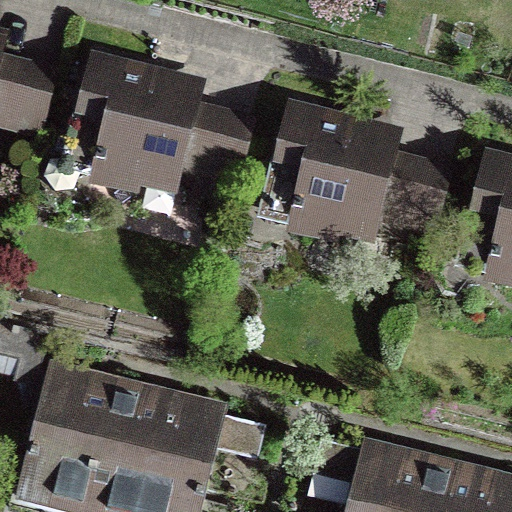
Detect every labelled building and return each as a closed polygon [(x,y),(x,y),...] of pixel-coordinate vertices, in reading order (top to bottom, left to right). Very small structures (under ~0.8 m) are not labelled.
[(54,64),(0,52),(0,148),(34,156),(54,64)] [(246,118),(113,86),(95,164),(227,196),(246,118)] [(438,159),(301,130),(283,219),(419,248),(438,159)] [(511,188),(475,181),(460,266),(511,275),(511,188)] [(18,507),(38,511),(81,511),(112,386),(52,371),(18,507)] [(138,511),(166,399),(112,386),(81,511),(138,511)] [(203,511),(227,414),(166,399),(138,511),(203,511)] [(345,511),(410,511),(422,466),(321,440),(308,493),(348,503),(345,511)] [(467,511),(475,479),(422,466),(410,511),(467,511)] [(511,511),(511,488),(475,479),(467,511),(511,511)]
